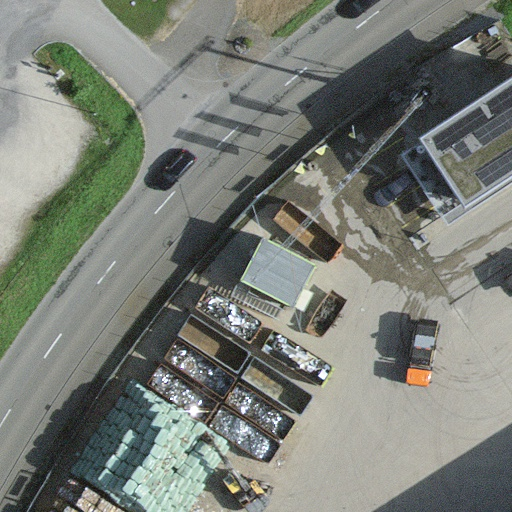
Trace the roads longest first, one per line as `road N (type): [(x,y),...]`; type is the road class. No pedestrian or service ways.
road 1 (tertiary): [(206,156),(104,275),(0,426)]
road 2 (tertiary): [(393,0),(206,156)]
road 3 (residential): [(50,5),(167,105),(206,156)]
